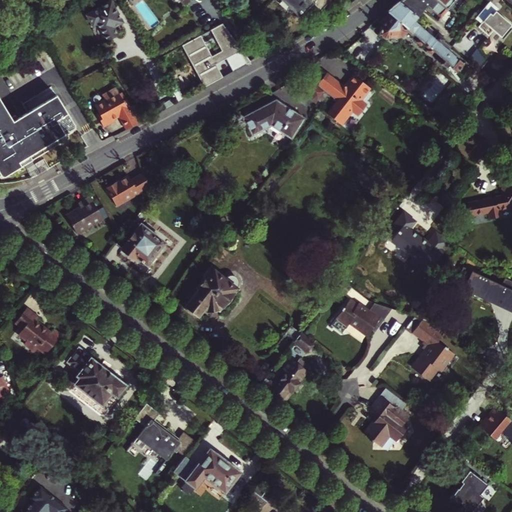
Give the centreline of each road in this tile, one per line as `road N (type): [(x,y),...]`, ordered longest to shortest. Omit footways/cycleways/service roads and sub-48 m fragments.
road 1 (tertiary): [(22,201),(318,43),(381,0)]
road 2 (residential): [(0,212),(306,451)]
